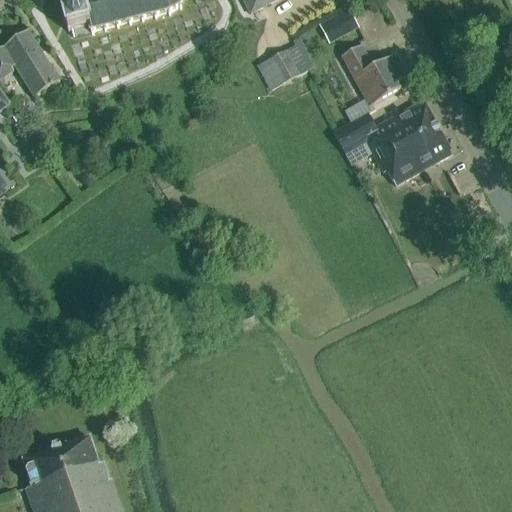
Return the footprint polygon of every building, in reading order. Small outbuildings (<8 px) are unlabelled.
[(89,28),(91,37),(170,18),(180,12),(181,11),(185,1),(185,0),(82,0),(84,6),(62,11),(64,19),(65,23),(68,34),(89,28)] [(241,0),(250,16),(279,0),(241,0)] [(349,13),(331,22),(340,38),(357,29),(349,13)] [(36,100),(61,84),(28,33),(0,53),(0,83),(17,72),(36,100)] [(295,42),(294,43),(296,46),(310,71),(316,68),(301,39),(295,42)] [(370,109),(410,87),(394,59),(374,70),(362,49),(342,59),(370,109)] [(285,52),(269,61),(283,86),(299,77),(285,52)] [(0,116),(9,110),(10,108),(0,93),(0,116)] [(345,156),(366,144),(383,176),(387,174),(395,189),(453,157),(424,103),(380,127),(372,113),(333,135),(345,156)] [(27,117),(21,108),(9,116),(16,125),(27,117)] [(121,511),(111,481),(110,482),(104,464),(99,466),(90,440),(67,447),(67,446),(46,453),(46,454),(23,462),(32,489),(26,491),(32,511),(121,511)]
